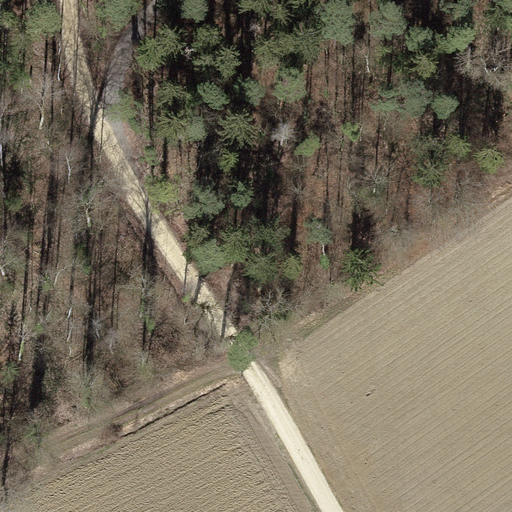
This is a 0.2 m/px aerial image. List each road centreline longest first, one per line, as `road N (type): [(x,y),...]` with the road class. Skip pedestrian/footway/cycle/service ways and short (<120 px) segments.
road 1 (track): [(241,354),(103,137),(65,0)]
road 2 (track): [(0,475),(241,354)]
road 3 (track): [(330,511),(241,354)]
road 4 (track): [(103,137),(122,56),(160,0)]
